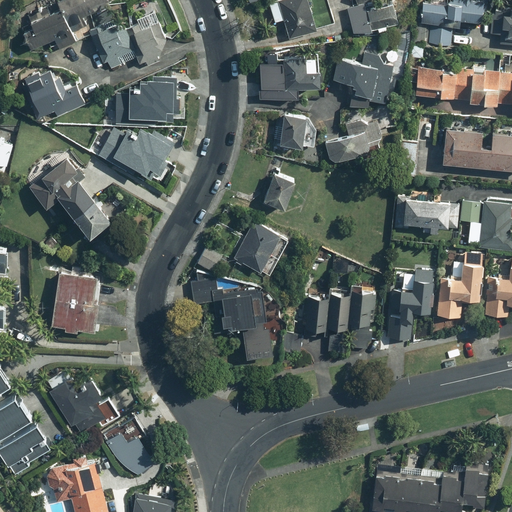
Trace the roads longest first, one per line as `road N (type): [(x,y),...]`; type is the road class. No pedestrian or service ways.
road 1 (residential): [(241,459),(168,377),(151,333),(155,278),(210,171),(222,123),(220,49),(206,0)]
road 2 (residential): [(511,368),(288,423),(241,459)]
